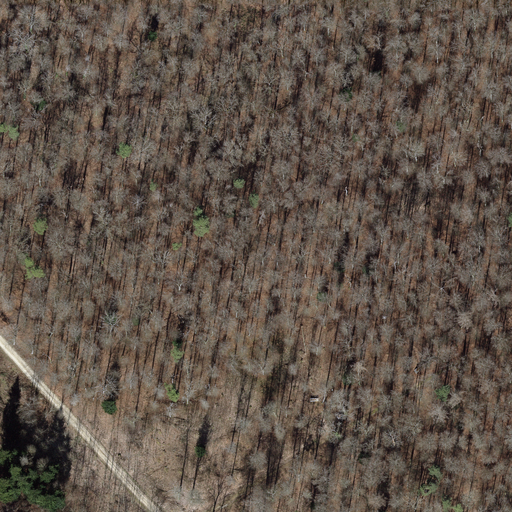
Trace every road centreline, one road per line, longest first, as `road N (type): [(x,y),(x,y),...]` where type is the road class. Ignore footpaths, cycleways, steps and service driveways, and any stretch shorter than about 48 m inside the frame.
road 1 (track): [(210,511),(511,326)]
road 2 (track): [(0,152),(84,135),(165,100),(224,66),(294,0)]
road 3 (track): [(160,511),(0,337)]
